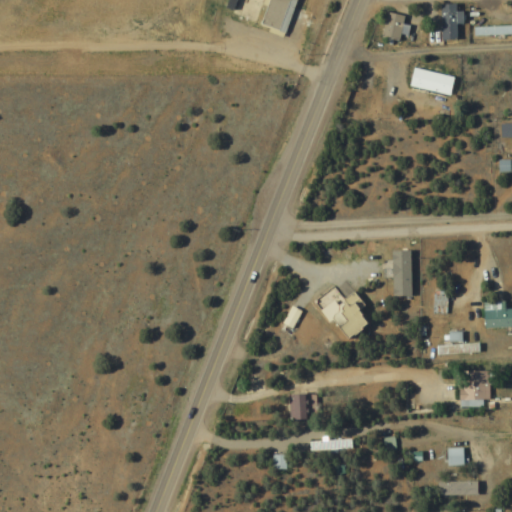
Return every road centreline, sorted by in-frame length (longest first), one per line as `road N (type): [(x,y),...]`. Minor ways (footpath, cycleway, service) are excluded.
road 1 (secondary): [(154,511),(356,0)]
road 2 (residential): [(161,494),(511,491)]
road 3 (residential): [(182,438),(511,431)]
road 4 (residential): [(199,393),(234,399),(327,377),(511,362)]
road 5 (residential): [(511,226),(262,237)]
road 6 (residential): [(269,221),(511,211)]
road 7 (residential): [(334,56),(511,44)]
